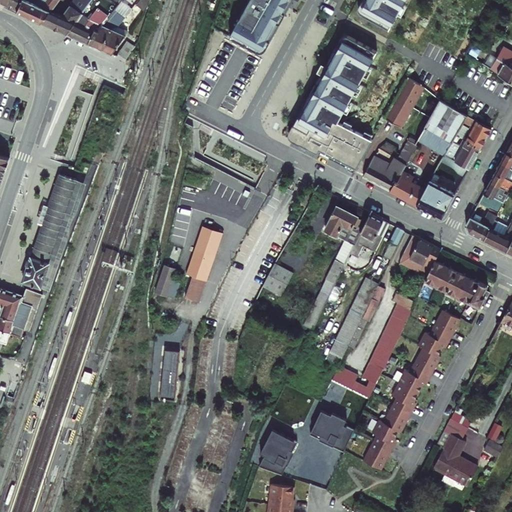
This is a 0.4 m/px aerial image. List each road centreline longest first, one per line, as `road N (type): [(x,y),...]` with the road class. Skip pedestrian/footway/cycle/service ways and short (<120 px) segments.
road 1 (residential): [(446,233),(243,131)]
road 2 (residential): [(0,219),(45,79),(28,37),(0,19)]
road 3 (residential): [(408,466),(511,272)]
road 4 (residential): [(243,131),(315,0)]
road 5 (residential): [(446,233),(511,115)]
